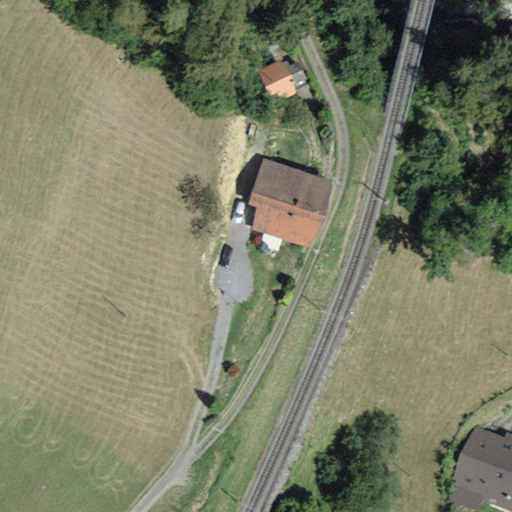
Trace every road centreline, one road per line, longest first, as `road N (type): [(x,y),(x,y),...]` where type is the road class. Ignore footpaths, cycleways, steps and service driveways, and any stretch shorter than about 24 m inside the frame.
road 1 (track): [(293,0),(344,129),(339,184),(286,316),(240,400),(138,511)]
road 2 (track): [(239,225),(189,457)]
